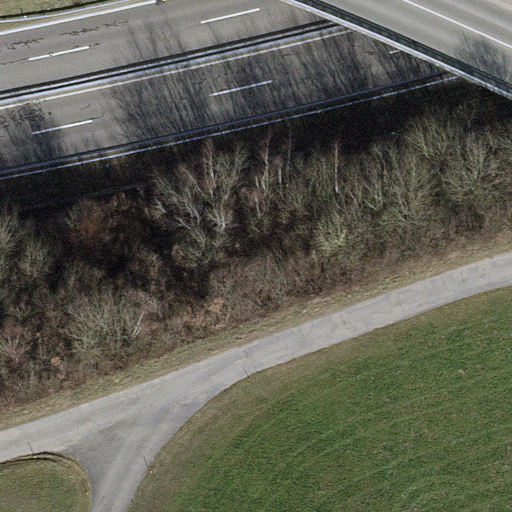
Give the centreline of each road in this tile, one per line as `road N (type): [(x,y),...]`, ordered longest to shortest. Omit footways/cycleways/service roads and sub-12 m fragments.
road 1 (trunk): [(0,140),(511,22)]
road 2 (trunk): [(302,0),(0,67)]
